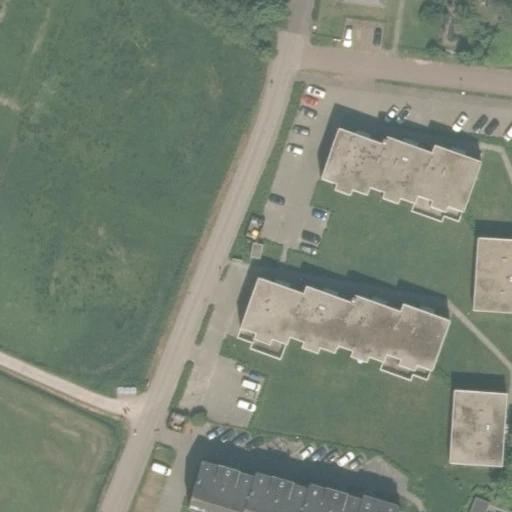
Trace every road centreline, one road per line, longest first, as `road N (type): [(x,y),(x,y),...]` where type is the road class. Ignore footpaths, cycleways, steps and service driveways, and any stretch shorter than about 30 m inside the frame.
road 1 (residential): [(282,59),(251,164),(113,511)]
road 2 (residential): [(282,59),(511,94)]
road 3 (track): [(0,356),(146,416)]
